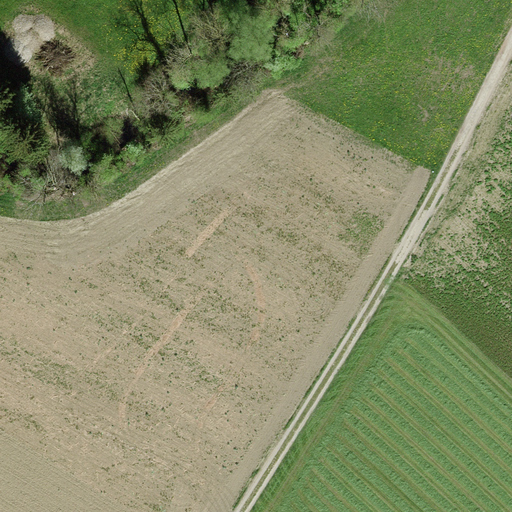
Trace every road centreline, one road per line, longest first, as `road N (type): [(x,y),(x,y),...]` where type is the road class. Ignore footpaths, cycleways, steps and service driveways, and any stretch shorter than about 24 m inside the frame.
road 1 (track): [(231,511),(296,410),(511,8)]
road 2 (track): [(0,73),(82,125),(229,0)]
